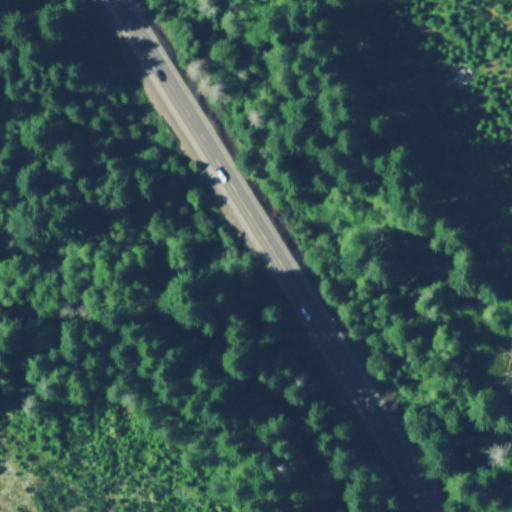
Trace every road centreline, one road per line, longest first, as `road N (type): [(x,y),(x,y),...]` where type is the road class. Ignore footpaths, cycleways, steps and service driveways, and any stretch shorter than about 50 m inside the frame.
road 1 (trunk): [(437,511),(217,157)]
road 2 (trunk): [(217,157),(119,0)]
